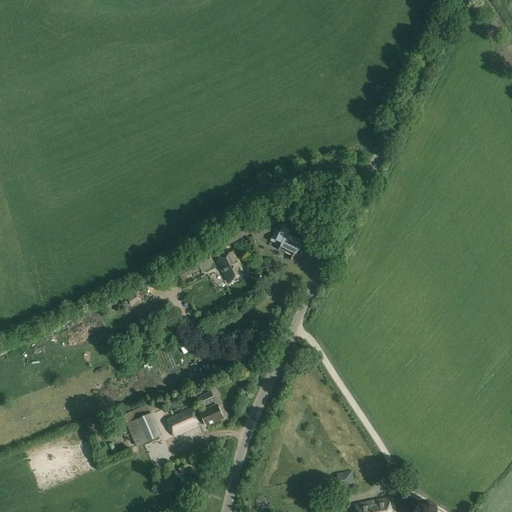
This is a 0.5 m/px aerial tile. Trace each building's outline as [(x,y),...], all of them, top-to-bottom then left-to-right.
[(262,214),(241,225),(246,236),(268,225),(262,214)] [(246,236),(241,225),(224,233),(230,244),(246,236)] [(267,226),(252,235),(255,241),(270,232),(267,226)] [(276,230),(270,242),(271,242),(271,241),(275,243),(274,244),(275,244),(275,243),(281,246),(279,250),(279,251),(280,250),(285,252),(285,253),(285,254),(285,253),(293,256),(291,261),(295,252),(297,253),(300,247),(302,248),(302,247),(299,245),(301,241),(293,237),(292,238),(287,235),(289,231),(282,227),(280,232),(276,230)] [(245,274),(234,252),(217,260),(229,282),(245,274)] [(212,265),(207,254),(196,260),(196,261),(201,269),(201,270),(212,265)] [(201,269),(196,261),(173,273),(178,281),(201,269)] [(203,408),(216,402),(211,392),(198,398),(203,408)] [(152,413),(149,405),(123,415),(123,416),(127,424),(152,413)] [(200,411),(194,413),(199,425),(205,423),(206,425),(223,418),(217,406),(201,413),(200,411)] [(199,425),(194,413),(192,409),(167,420),(174,436),(199,425)] [(152,413),(127,424),(137,447),(162,436),(152,413)] [(116,419),(120,427),(127,424),(123,416),(116,419)] [(340,486),(352,484),(349,472),(338,474),(340,486)] [(357,511),(391,511),(389,498),(356,505),(357,511)]
